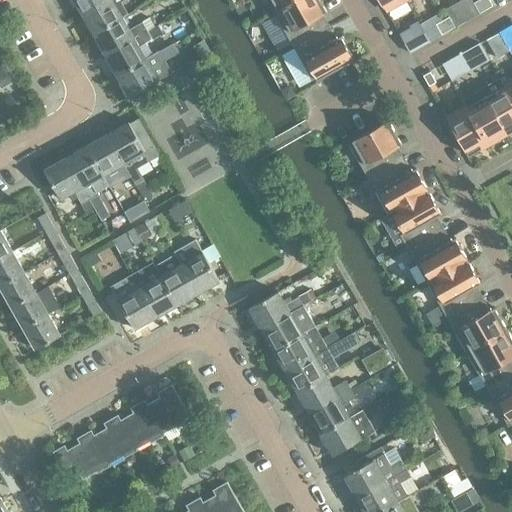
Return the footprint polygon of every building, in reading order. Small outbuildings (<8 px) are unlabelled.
[(74,0),(82,12),(102,0),(74,0)] [(102,0),(82,12),(93,33),(123,16),(128,13),(121,2),(124,0),(102,0)] [(272,0),(278,9),(294,0),(272,0)] [(327,12),(320,0),(294,0),(278,9),(290,30),(286,33),(293,46),(329,26),(323,14),(327,12)] [(403,0),(380,0),(386,10),(403,0)] [(480,0),(461,0),(457,2),(467,20),(486,9),(480,0)] [(489,0),(480,0),(486,9),(493,5),(489,0)] [(467,20),(457,2),(445,9),(449,16),(455,27),(467,20)] [(130,29),(123,16),(93,33),(105,54),(135,37),(158,24),(154,17),(150,19),(149,17),(130,29)] [(442,20),(448,31),(455,27),(449,16),(442,20)] [(448,31),(442,20),(436,24),(442,34),(448,31)] [(419,23),(399,34),(410,53),(430,42),(419,23)] [(158,24),(135,37),(105,54),(117,75),(147,58),(153,54),(146,42),(159,34),(154,27),(158,24)] [(336,38),(329,26),(293,46),(313,82),(354,59),(341,35),(336,38)] [(505,43),(511,39),(506,29),(499,33),(505,43)] [(509,51),(505,43),(499,33),(487,40),(497,57),(509,51)] [(158,51),(153,54),(147,58),(117,75),(129,96),(168,74),(161,61),(163,60),(163,59),(175,53),(171,45),(159,52),(158,51)] [(467,64),(474,60),(468,50),(461,54),(467,64)] [(0,82),(12,76),(0,54),(0,82)] [(467,64),(461,54),(455,57),(461,68),(467,64)] [(423,75),(429,86),(436,82),(430,71),(423,75)] [(290,85),(280,90),(286,99),(295,94),(290,85)] [(506,133),(511,130),(511,100),(504,86),(485,96),(506,133)] [(487,144),(506,133),(485,96),(466,107),(487,144)] [(468,155),(487,144),(466,107),(447,118),(468,155)] [(9,110),(0,115),(0,117),(4,124),(13,118),(9,110)] [(402,143),(388,120),(348,143),(368,178),(404,158),(397,146),(402,143)] [(129,122),(108,134),(107,134),(131,176),(135,184),(144,179),(137,167),(159,155),(145,130),(136,135),(129,122)] [(131,176),(107,134),(86,146),(103,176),(116,168),(123,180),(131,176)] [(86,146),(66,157),(65,157),(89,199),(98,194),(97,193),(109,186),(103,176),(86,146)] [(90,202),(89,199),(65,157),(44,169),(61,199),(70,194),(73,200),(77,197),(81,204),(87,215),(94,211),(91,207),(93,207),(90,202)] [(387,213),(428,190),(415,168),(411,170),(404,158),(368,178),(387,213)] [(441,213),(428,190),(387,213),(392,211),(404,232),(400,234),(407,248),(444,228),(437,216),(441,213)] [(98,194),(89,199),(90,202),(93,207),(95,210),(104,205),(98,194)] [(186,199),(168,209),(175,221),(193,211),(186,199)] [(134,205),(124,211),(130,222),(140,216),(134,205)] [(54,227),(49,219),(45,213),(38,217),(46,232),(54,227)] [(144,221),(133,227),(141,241),(152,235),(152,234),(144,221)] [(133,227),(118,235),(127,251),(142,242),(141,241),(133,227)] [(427,283),(468,260),(455,237),(450,240),(444,228),(407,248),(427,283)] [(0,229),(0,257),(13,250),(1,229),(0,229)] [(66,248),(57,234),(50,238),(58,253),(66,248)] [(172,249),(197,293),(219,281),(202,251),(190,258),(182,244),(172,249)] [(172,268),(160,275),(177,304),(197,293),(172,249),(164,254),(172,268)] [(0,257),(0,285),(25,271),(13,250),(0,257)] [(97,252),(86,258),(90,267),(101,260),(97,252)] [(78,269),(69,255),(61,259),(70,274),(78,269)] [(481,283),(468,260),(427,283),(447,318),(483,297),(476,285),(481,283)] [(156,316),(162,313),(177,304),(160,275),(153,262),(132,274),(156,316)] [(0,285),(0,286),(12,306),(37,292),(25,271),(0,285)] [(132,274),(111,287),(113,291),(105,296),(120,324),(129,318),(135,328),(156,316),(132,274)] [(90,290),(81,276),(73,280),(82,295),(90,290)] [(312,288),(298,296),(298,297),(300,301),(303,305),(317,298),(312,288)] [(42,289),(37,292),(12,306),(23,327),(49,313),(43,303),(48,299),(42,289)] [(279,291),(249,307),(262,329),(291,312),(303,305),(300,301),(298,297),(292,300),(289,296),(284,299),(279,291)] [(102,311),(94,297),(86,301),(94,316),(102,311)] [(467,353),(507,330),(494,307),(490,309),(483,297),(447,318),(467,353)] [(303,305),(291,312),(262,329),(273,350),(316,326),(309,313),(308,314),(303,305)] [(36,349),(61,334),(49,313),(23,327),(36,349)] [(322,338),(316,326),(273,350),(285,370),(315,354),(340,339),(335,331),(322,338)] [(511,338),(507,330),(467,353),(486,387),(511,372),(511,338)] [(340,339),(315,354),(285,370),(297,391),(326,374),(327,375),(339,368),(332,356),(345,348),(340,339)] [(383,346),(361,359),(370,375),(392,362),(383,346)] [(506,423),(511,419),(511,372),(486,387),(506,423)] [(327,375),(326,374),(297,391),(309,412),(350,388),(346,380),(333,387),(327,375)] [(144,399),(161,430),(163,433),(176,426),(174,423),(188,414),(171,384),(161,390),(164,395),(148,404),(145,399),(144,399)] [(350,388),(309,412),(321,433),(350,416),(343,404),(355,397),(350,388)] [(121,419),(135,445),(137,448),(149,441),(147,438),(161,430),(144,399),(134,405),(137,410),(121,419)] [(333,454),(374,430),(362,409),(350,416),(321,433),(333,454)] [(94,434),(108,460),(110,463),(122,456),(121,453),(135,445),(121,419),(118,414),(108,420),(110,425),(94,434)] [(428,423),(417,430),(424,442),(434,435),(428,423)] [(53,451),(63,470),(74,464),(83,479),(96,471),(94,468),(108,460),(94,434),(91,429),(81,435),(84,440),(67,450),(64,445),(53,451)] [(189,445),(178,451),(184,461),(195,455),(189,445)] [(440,475),(455,465),(443,446),(427,456),(440,475)] [(175,453),(167,458),(173,468),(180,463),(175,453)] [(345,475),(357,496),(357,497),(407,469),(402,461),(392,466),(384,453),(345,475)] [(148,468),(140,473),(146,483),(153,479),(148,468)] [(357,497),(360,503),(365,511),(378,511),(398,501),(408,495),(401,482),(411,476),(407,469),(357,497)] [(446,474),(442,477),(448,488),(449,488),(454,496),(472,486),(467,477),(461,481),(455,469),(453,470),(446,474)] [(200,497),(208,511),(243,511),(244,511),(227,481),(217,487),(220,492),(203,501),(200,497)] [(83,483),(75,488),(83,502),(92,497),(83,483)] [(473,487),(451,500),(457,511),(460,511),(481,500),(473,487)] [(378,511),(420,511),(411,494),(408,495),(398,501),(378,511)] [(184,511),(208,511),(200,497),(190,502),(193,507),(184,511)] [(0,511),(8,511),(2,501),(0,502),(0,511)]
